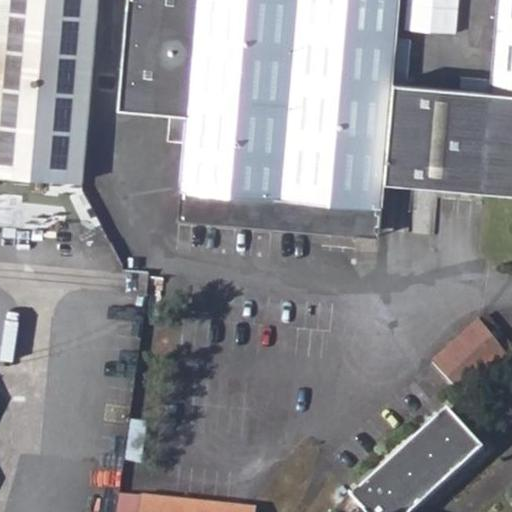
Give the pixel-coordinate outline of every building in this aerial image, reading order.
[(0,0),(0,174),(82,180),(85,128),(88,105),(94,0),(0,0)] [(269,222),(377,230),(380,183),(386,83),(391,0),(126,0),(120,82),(172,85),(170,111),(187,112),(179,219),(240,225),(241,218),(269,222)] [(409,0),(407,25),(458,30),(460,0),(409,0)] [(511,0),(490,0),(485,88),(480,188),(511,189),(511,0)] [(386,83),(380,183),(480,188),(485,88),(386,83)] [(88,105),(85,128),(97,129),(98,105),(88,105)] [(511,341),(487,314),(479,321),(511,355),(511,354),(511,341)] [(479,321),(433,364),(463,398),(511,355),(479,321)] [(449,411),(352,498),(365,511),(415,511),(424,503),(483,449),(449,411)] [(118,496),(115,511),(240,511),(241,508),(118,496)] [(421,511),(424,503),(415,511),(421,511)]
